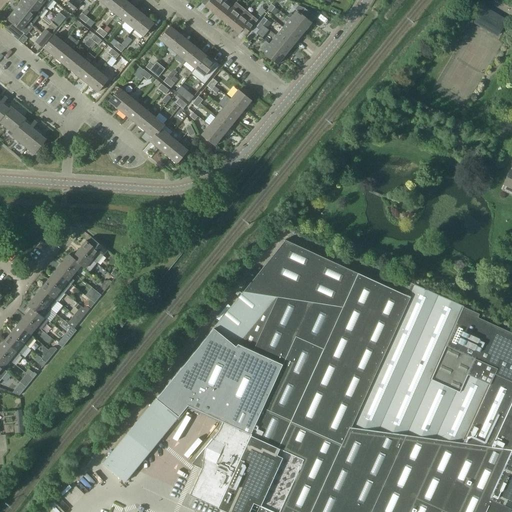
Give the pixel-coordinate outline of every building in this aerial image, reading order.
[(38,17),(45,9),(34,0),(22,0),(20,2),(38,17)] [(34,0),(45,9),(52,0),(51,0),(34,0)] [(116,14),(126,1),(125,0),(112,0),(107,7),(116,14)] [(213,12),(223,0),(209,0),(205,5),(213,12)] [(222,19),(233,6),(226,0),(223,0),(213,12),(222,19)] [(71,1),(68,5),(74,10),(78,6),(71,1)] [(125,22),(135,8),(126,1),(116,14),(125,22)] [(13,11),(27,22),(31,26),(38,17),(20,2),(13,11)] [(230,26),(245,9),(236,2),(233,5),(233,6),(222,19),(230,26)] [(289,12),(286,16),(290,19),(304,31),(308,27),(310,28),(314,24),(311,22),(312,22),(310,20),(315,14),(312,11),(298,5),(295,9),(296,11),(293,15),(289,12)] [(500,30),(506,20),(483,7),(477,17),(500,30)] [(134,29),(144,16),(135,8),(125,22),(134,29)] [(245,9),(230,26),(239,33),(242,29),(247,33),(255,23),(250,20),(253,16),(245,9)] [(3,27),(14,36),(13,37),(18,41),(24,34),(20,31),(27,22),(13,11),(6,19),(8,21),(3,27)] [(55,17),(62,22),(65,18),(59,12),(55,17)] [(144,16),(134,29),(143,36),(153,23),(144,16)] [(286,23),(283,27),(298,39),(300,41),(303,37),(301,36),(304,31),(290,19),(286,16),(283,20),(286,23)] [(59,26),(62,22),(55,17),(53,20),(59,26)] [(252,31),(257,35),(258,35),(256,33),(263,25),(259,23),(252,31)] [(465,25),(451,58),(456,60),(447,82),(466,90),(475,70),(478,71),(482,61),(481,61),(490,39),(472,32),(474,29),(465,25)] [(168,47),(179,33),(170,26),(159,39),(168,47)] [(276,36),(291,48),(295,43),(297,45),(300,41),(298,39),(283,27),(276,36)] [(41,33),(48,39),(51,34),(44,28),(41,33)] [(34,42),(41,47),(48,39),(41,33),(34,42)] [(177,54),(188,41),(179,33),(168,47),(177,54)] [(52,56),(63,42),(54,35),(43,48),(52,56)] [(287,52),(291,48),(276,36),(269,44),(286,58),(289,54),(287,52)] [(186,61),(197,48),(188,41),(177,54),(186,61)] [(262,52),(277,64),(281,60),(283,62),(286,58),(269,44),(266,41),(260,49),(263,52),(262,52)] [(61,63),(72,50),(63,42),(52,56),(61,63)] [(195,69),(206,56),(197,48),(186,61),(195,69)] [(70,70),(81,57),(72,50),(61,63),(70,70)] [(115,51),(112,56),(108,60),(112,63),(119,54),(115,51)] [(195,69),(192,73),(201,80),(204,83),(203,84),(204,84),(204,85),(205,83),(220,65),(219,64),(218,66),(215,63),(206,56),(195,69)] [(79,77),(90,64),(81,57),(70,70),(79,77)] [(88,85),(99,72),(90,64),(79,77),(88,85)] [(99,72),(88,85),(97,92),(108,79),(99,72)] [(117,108),(128,95),(119,88),(108,101),(117,108)] [(238,90),(230,99),(244,110),(251,100),(238,90)] [(126,116),(137,103),(128,95),(117,108),(126,116)] [(227,103),(223,108),(236,118),(244,110),(230,99),(227,96),(224,101),(227,103)] [(11,106),(8,109),(0,101),(0,121),(14,133),(11,135),(34,154),(46,139),(24,121),(26,119),(11,106)] [(135,123),(146,110),(137,103),(126,116),(135,123)] [(229,127),(236,118),(223,108),(216,117),(229,127)] [(144,130),(155,117),(146,110),(135,123),(144,130)] [(158,133),(161,129),(164,125),(155,117),(144,130),(152,137),(156,132),(158,133)] [(222,136),(229,127),(216,117),(208,126),(222,136)] [(214,146),(222,136),(208,126),(201,135),(214,146)] [(159,149),(170,135),(161,129),(158,133),(156,132),(152,137),(149,141),(159,149)] [(168,156),(179,143),(170,135),(159,149),(168,156)] [(179,143),(168,156),(177,164),(188,150),(179,143)] [(511,167),(511,171),(510,170),(504,184),(505,185),(503,190),(511,193),(511,167)] [(109,457),(125,482),(188,406),(223,422),(195,460),(203,463),(190,495),(226,511),(511,511),(511,510),(511,333),(478,318),(480,314),(407,276),(401,292),(285,234),(109,457)] [(89,244),(85,241),(78,250),(95,264),(106,251),(93,240),(89,244)] [(89,272),(95,264),(78,250),(72,257),(69,255),(68,255),(84,268),(89,272)] [(84,269),(84,268),(68,255),(61,264),(74,274),(80,266),(84,269)] [(61,264),(54,272),(70,285),(71,284),(74,280),(70,278),(74,274),(61,264)] [(64,293),(70,285),(54,272),(48,280),(64,293)] [(57,302),(64,293),(48,280),(41,289),(57,302)] [(50,310),(57,302),(41,289),(34,297),(50,310)] [(44,318),(50,310),(34,297),(27,305),(47,321),(48,320),(44,318)] [(40,329),(47,321),(27,305),(27,306),(31,309),(24,316),(37,326),(40,329)] [(77,310),(73,315),(80,321),(84,315),(77,310)] [(66,324),(71,327),(73,329),(77,325),(80,321),(73,315),(66,324)] [(30,335),(37,326),(24,316),(17,325),(30,335)] [(34,338),(30,335),(17,325),(11,333),(27,346),(34,338)] [(66,333),(64,335),(69,339),(76,331),(73,329),(71,327),(66,333)] [(20,355),(27,346),(11,333),(4,341),(20,355)] [(13,364),(20,355),(4,341),(0,345),(0,352),(9,360),(13,364)] [(42,358),(46,362),(53,353),(49,350),(42,358)] [(0,367),(2,369),(9,360),(0,352),(0,367)] [(34,372),(32,373),(28,369),(25,373),(28,375),(32,379),(36,374),(34,372)] [(48,511),(50,506),(41,503),(37,511),(48,511)]
